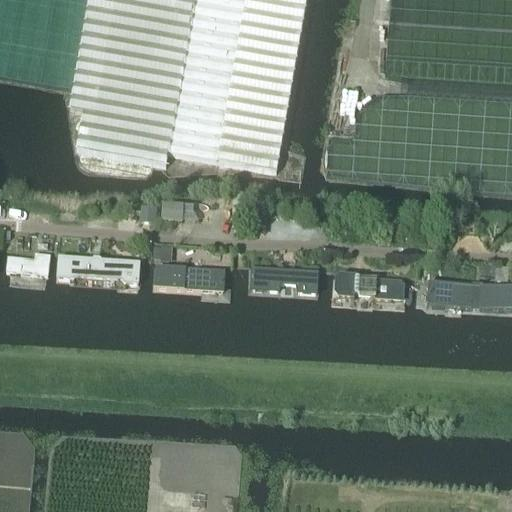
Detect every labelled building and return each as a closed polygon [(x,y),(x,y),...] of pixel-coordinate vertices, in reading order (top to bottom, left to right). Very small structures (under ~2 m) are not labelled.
[(88,0),(69,114),(83,117),(76,155),(166,170),(168,158),(216,166),(276,178),(307,0),(88,0)] [(162,209),(161,224),(181,225),(182,210),(162,209)] [(155,226),(157,213),(144,211),(143,213),(142,224),(155,226)] [(242,221),(241,231),(251,231),(251,237),(263,237),(264,221),(242,221)] [(49,277),(49,255),(8,253),(7,276),(49,277)] [(136,286),(139,263),(58,257),(55,280),(136,286)] [(226,290),(228,268),(155,263),(153,288),(226,290)] [(318,296),(318,271),(251,269),(250,293),(318,296)] [(402,300),(402,275),(331,272),(331,295),(402,300)] [(511,288),(490,286),(424,282),(423,299),(511,306),(511,288)]
